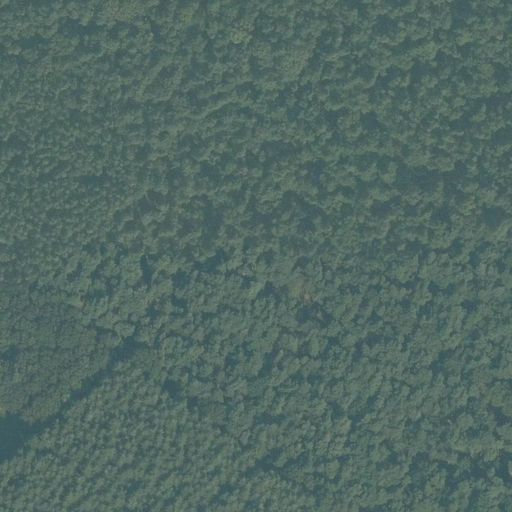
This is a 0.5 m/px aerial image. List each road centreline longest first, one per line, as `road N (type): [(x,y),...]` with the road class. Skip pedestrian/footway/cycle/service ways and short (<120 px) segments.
road 1 (track): [(23,296),(159,160),(511,419)]
road 2 (track): [(190,0),(231,6),(511,217)]
road 3 (track): [(0,277),(259,472)]
road 4 (track): [(474,191),(465,384)]
road 5 (track): [(17,50),(159,160)]
